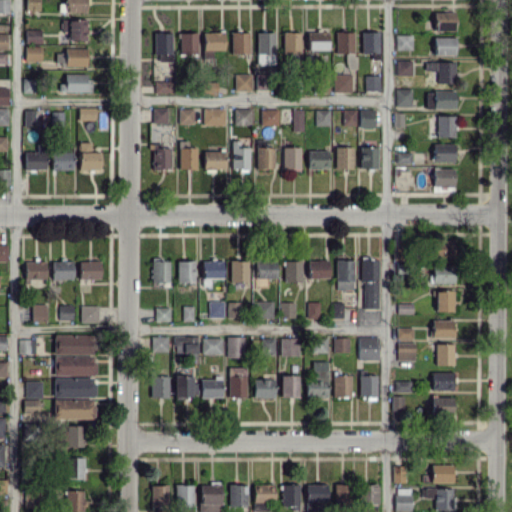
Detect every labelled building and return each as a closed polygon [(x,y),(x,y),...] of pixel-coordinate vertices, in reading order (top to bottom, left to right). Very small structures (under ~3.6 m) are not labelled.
[(24,0),(24,10),(39,10),(38,0),(24,0)] [(86,11),(85,0),(64,0),(64,12),(86,11)] [(433,30),(453,30),(453,11),(433,11),(433,30)] [(67,39),(86,39),(86,18),(60,19),(60,31),(67,30),(67,39)] [(24,42),(39,42),(39,29),(24,29),(24,42)] [(306,49),(327,50),(327,29),(306,29),(306,49)] [(201,32),(202,50),(223,49),(222,31),(201,32)] [(248,53),(247,31),(229,32),(230,53),(248,53)] [(255,64),(273,63),(273,31),(255,31),(255,64)] [(299,32),(282,31),(281,53),(299,54),(299,32)] [(352,53),(352,31),(334,31),(334,52),(352,53)] [(359,31),(359,55),(378,55),(378,31),(359,31)] [(171,32),(154,32),(153,61),(170,61),(171,32)] [(196,53),(196,32),(178,32),(178,53),(196,53)] [(410,49),(410,34),(393,34),(393,49),(410,49)] [(432,36),(432,54),(454,54),(453,36),(432,36)] [(40,46),(24,46),(24,61),(40,61),(40,46)] [(85,66),(85,48),(64,47),(63,66),(85,66)] [(411,75),(411,59),(394,59),(394,75),(411,75)] [(435,83),(454,83),(453,61),(424,61),(424,70),(435,70),(435,83)] [(88,73),(63,74),(63,83),(57,83),(57,91),(89,91),(88,73)] [(250,73),(233,73),(234,91),(250,90),(250,73)] [(332,92),(350,91),(349,73),(331,74),(332,92)] [(363,90),(379,90),(378,74),(362,75),(363,90)] [(32,92),(32,78),(21,77),(21,92),(32,92)] [(153,92),(168,92),(168,80),(153,80),(153,92)] [(409,106),(410,88),(394,88),(394,105),(409,106)] [(453,90),(424,91),(424,108),(453,108),(453,90)] [(76,119),(94,119),(93,107),(76,107),(76,119)] [(166,107),(151,107),(151,123),(166,123),(166,107)] [(193,108),(177,107),(177,123),(192,123),(193,108)] [(202,124),(224,124),(223,107),(201,108),(202,124)] [(250,108),(233,108),(232,124),(250,125),(250,108)] [(276,109),(259,108),(259,124),(276,124),(276,109)] [(301,130),(301,108),(290,108),(290,130),(301,130)] [(373,108),(357,109),(357,127),(373,127),(373,108)] [(34,124),(34,109),(23,109),(23,124),(34,124)] [(328,109),(313,109),(314,125),(328,125),(328,109)] [(355,109),(341,109),(341,124),(354,125),(355,109)] [(435,136),(453,136),(454,115),(435,115),(435,136)] [(272,147),(264,147),(264,139),(255,139),(254,168),(272,168),(272,147)] [(195,147),(186,147),(186,140),(177,140),(177,168),(195,168),(195,147)] [(247,147),(238,147),(238,140),(229,140),(230,170),(248,170),(247,147)] [(78,169),(99,168),(98,151),(89,151),(89,141),(77,142),(78,169)] [(50,169),(72,169),(71,143),(50,143),(50,169)] [(169,168),(169,147),(160,147),(160,143),(150,143),(151,168),(169,168)] [(453,143),(432,143),(432,161),(453,161),(453,143)] [(23,151),(23,169),(43,168),(43,144),(35,144),(35,151),(23,151)] [(281,167),(299,167),(299,146),(281,147),(281,167)] [(352,167),(351,146),(333,146),(334,168),(352,167)] [(376,146),(358,146),(358,167),(376,167),(376,146)] [(223,150),(202,150),(202,168),(223,168),(223,150)] [(327,150),(306,150),(306,168),(327,168),(327,150)] [(410,152),(394,151),(394,162),(409,162),(410,152)] [(452,186),(452,168),(431,168),(430,186),(452,186)] [(452,239),(430,239),(431,257),(452,256),(452,239)] [(229,281),(246,281),(246,259),(228,260),(229,281)] [(274,259),(253,260),(254,278),(275,277),(274,259)] [(334,288),(351,289),(352,259),(334,259),(334,288)] [(376,259),(361,259),(360,308),(375,308),(376,259)] [(23,260),(23,278),(44,278),(44,261),(23,260)] [(72,260),(50,260),(50,278),(72,278),(72,260)] [(99,260),(77,260),(77,278),(99,278),(99,260)] [(168,281),(168,260),(150,260),(150,282),(168,281)] [(175,260),(176,282),(193,282),(193,260),(175,260)] [(200,278),(222,278),(221,260),(200,260),(200,278)] [(282,260),(283,281),(300,281),(300,260),(282,260)] [(327,260),(306,260),(306,277),(327,277),(327,260)] [(452,283),(452,265),(431,264),(430,282),(452,283)] [(434,290),(434,311),(452,311),(452,290),(434,290)] [(222,317),(222,300),(207,301),(207,317),(222,317)] [(225,317),(239,317),(239,301),(225,301),(225,317)] [(271,318),(272,301),(252,301),(252,317),(271,318)] [(293,317),(293,301),(278,301),(278,317),(293,317)] [(317,301),(304,301),(305,318),(318,318),(317,301)] [(330,301),(331,317),(341,317),(341,301),(330,301)] [(30,321),(44,321),(45,304),(30,303),(30,321)] [(411,303),(394,303),(394,313),(411,313),(411,303)] [(57,319),(71,320),(72,304),(57,304),(57,319)] [(97,321),(97,304),(79,305),(79,322),(97,321)] [(191,320),(191,306),(181,306),(181,320),(191,320)] [(168,307),(153,307),(153,321),(168,320),(168,307)] [(452,320),(430,319),(430,337),(452,337),(452,320)] [(411,327),(395,327),(395,338),(411,337),(411,327)] [(53,334),(52,354),(92,354),(93,334),(53,334)] [(166,335),(149,336),(149,351),(166,351),(166,335)] [(196,335),(173,335),(172,352),(196,353),(196,335)] [(242,335),(224,336),(224,357),(243,357),(242,335)] [(220,336),(199,337),(200,354),(220,353),(220,336)] [(377,359),(377,336),(357,336),(357,359),(377,359)] [(259,354),(274,354),(274,337),(259,337),(259,354)] [(278,354),(297,354),(297,337),(279,337),(278,354)] [(326,338),(309,337),(309,351),(325,352),(326,338)] [(347,337),(331,337),(331,351),(348,351),(347,337)] [(34,339),(17,338),(17,353),(34,353),(34,339)] [(413,360),(413,342),(395,341),(395,359),(413,360)] [(452,343),(433,343),(433,364),(452,364),(452,343)] [(93,355),(52,355),(52,375),(94,375),(93,355)] [(326,361),(310,361),(309,381),(304,381),(304,397),(325,397),(326,361)] [(226,396),(244,397),(245,367),(227,366),(226,396)] [(429,389),(451,389),(452,372),(430,371),(429,389)] [(279,396),(297,396),(297,374),(279,375),(279,396)] [(349,374),(331,375),(332,396),(349,396),(349,374)] [(375,396),(375,374),(358,374),(357,396),(375,396)] [(150,397),(167,396),(167,375),(149,375),(150,397)] [(191,396),(191,375),(173,375),(173,396),(191,396)] [(93,377),(52,377),(52,396),(93,396),(93,377)] [(220,377),(198,377),(199,397),(220,397),(220,377)] [(251,396),(273,397),(273,378),(252,378),(251,396)] [(40,380),(23,380),(24,397),(40,397),(40,380)] [(409,380),(392,380),(392,391),(409,391),(409,380)] [(402,395),(390,395),(390,410),(402,410),(402,395)] [(451,397),(430,396),(430,415),(451,415),(451,397)] [(38,399),(22,398),(22,412),(37,412),(38,399)] [(93,418),(93,399),(52,399),(51,418),(93,418)] [(37,422),(21,422),(22,439),(38,438),(37,422)] [(81,446),(82,425),(65,424),(64,446),(81,446)] [(83,457),(60,457),(60,477),(82,478),(83,457)] [(451,464),(429,464),(429,482),(451,482),(451,464)] [(404,465),(391,465),(391,481),(404,482),(404,465)] [(219,484),(198,483),(198,511),(219,511),(219,484)] [(273,483),(251,484),(252,502),(273,501),(273,483)] [(304,510),(320,510),(320,501),(326,501),(326,484),(305,483),(304,510)] [(344,483),(333,483),(333,504),(344,504),(344,483)] [(358,511),(375,511),(376,484),(359,483),(358,511)] [(149,485),(149,505),(167,505),(166,484),(149,485)] [(192,484),(174,484),(174,506),(192,506),(192,484)] [(227,505),(245,505),(244,484),(227,484),(227,505)] [(279,506),(298,507),(298,484),(279,484),(279,506)] [(433,509),(452,509),(451,487),(419,488),(419,497),(433,497),(433,509)] [(409,510),(409,488),(393,488),(393,510),(409,510)] [(82,490),(65,490),(65,510),(82,511),(82,490)]
